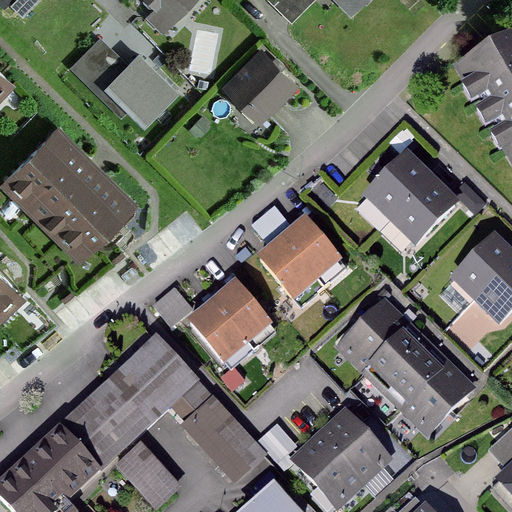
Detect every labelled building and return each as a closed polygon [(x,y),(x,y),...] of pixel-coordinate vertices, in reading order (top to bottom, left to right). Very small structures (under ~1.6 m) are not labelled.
[(189,0),(141,0),(142,2),(147,7),(154,7),(168,21),(189,0)] [(310,0),(339,0),(349,10),(358,0),(268,0),(289,21),(310,0)] [(511,40),(458,73),(467,88),(472,85),(508,146),(503,149),(511,164),(511,40)] [(263,113),(275,101),(292,84),(261,53),(225,89),(244,108),(249,103),(261,115),(263,113)] [(55,130),(3,182),(79,257),(131,204),(55,130)] [(456,208),(444,195),(424,173),(407,154),(365,193),(414,247),(456,208)] [(276,248),(258,263),(290,301),(336,263),(304,224),(287,238),(276,248)] [(511,314),(511,261),(503,252),(492,242),(456,278),(502,324),(511,314)] [(0,275),(0,312),(19,296),(0,275)] [(206,311),(188,326),(221,365),(267,327),(234,288),(218,301),(206,311)] [(173,292),(152,310),(168,329),(189,311),(173,292)] [(469,392),(458,381),(426,350),(393,318),(381,306),(338,350),(426,436),(469,392)] [(154,344),(58,432),(61,439),(34,463),(0,494),(0,502),(9,511),(72,511),(59,498),(66,492),(90,470),(94,474),(180,396),(197,415),(182,429),(232,484),(261,457),(154,344)] [(345,416),(341,419),(299,458),(292,464),(333,509),(386,461),(345,416)] [(153,511),(172,494),(134,452),(115,470),(153,511)] [(511,459),(491,479),(511,501),(511,459)] [(246,511),(291,511),(271,490),(246,511)]
